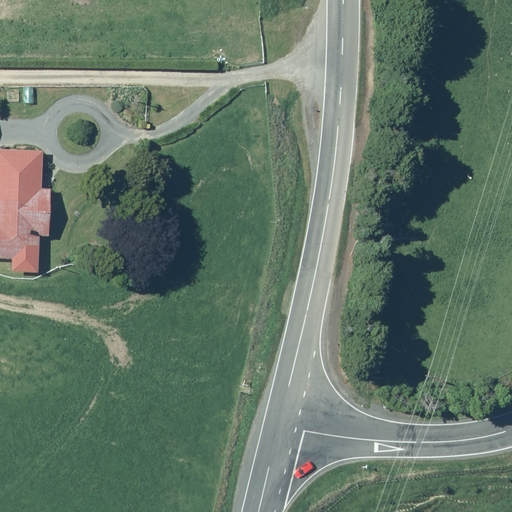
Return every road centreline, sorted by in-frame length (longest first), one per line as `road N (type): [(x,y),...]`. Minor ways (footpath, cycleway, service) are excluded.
road 1 (tertiary): [(342,0),(335,172),(279,427)]
road 2 (tertiary): [(279,427),(399,442),(470,441),(511,429)]
